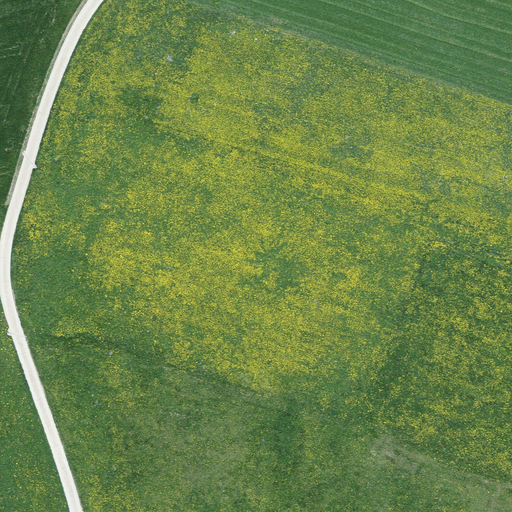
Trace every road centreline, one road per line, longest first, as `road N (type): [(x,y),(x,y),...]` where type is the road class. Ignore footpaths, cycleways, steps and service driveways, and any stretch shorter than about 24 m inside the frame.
road 1 (unclassified): [(0,243),(67,41),(92,0)]
road 2 (unclassified): [(70,511),(0,281)]
